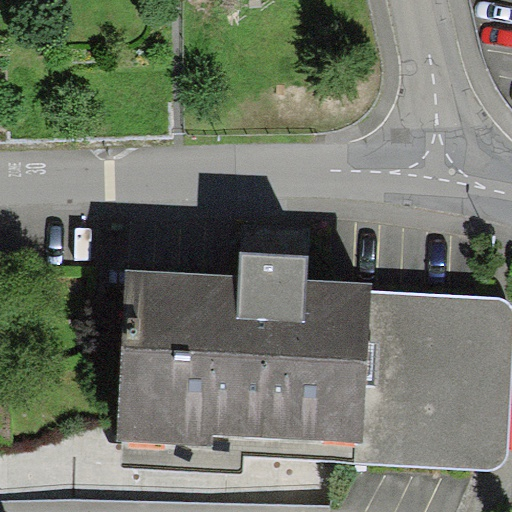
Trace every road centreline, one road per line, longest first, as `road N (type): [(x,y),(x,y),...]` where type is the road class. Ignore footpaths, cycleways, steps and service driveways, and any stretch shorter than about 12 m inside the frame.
road 1 (residential): [(0,206),(366,189),(469,194)]
road 2 (residential): [(419,0),(469,194)]
